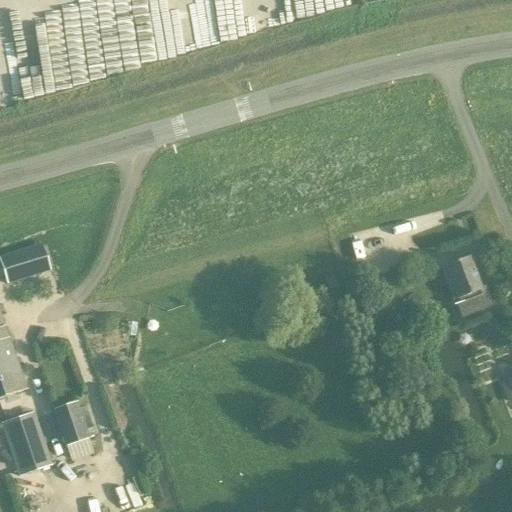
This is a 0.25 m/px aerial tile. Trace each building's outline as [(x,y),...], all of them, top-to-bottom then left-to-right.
[(40,245),(0,258),(0,266),(6,285),(49,271),(40,245)] [(458,298),(460,301),(455,303),(461,318),(494,306),(485,284),(480,286),(469,256),(445,265),(457,298),(458,298)] [(0,399),(26,391),(2,323),(0,323),(0,399)] [(511,377),(501,382),(509,405),(511,403),(511,377)] [(53,411),(66,447),(88,439),(76,403),(53,411)] [(5,407),(0,408),(4,419),(8,417),(5,407)] [(19,476),(50,466),(33,413),(2,424),(19,476)]
